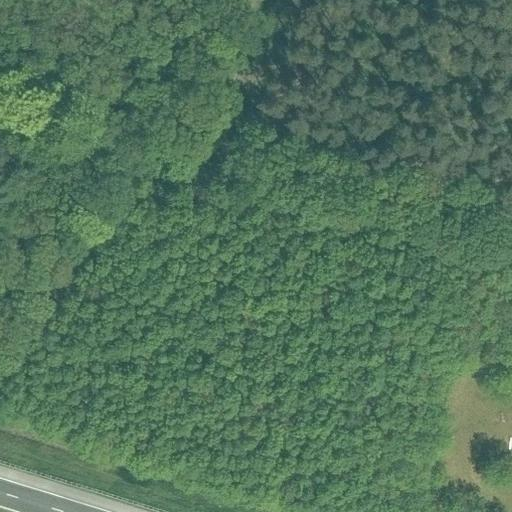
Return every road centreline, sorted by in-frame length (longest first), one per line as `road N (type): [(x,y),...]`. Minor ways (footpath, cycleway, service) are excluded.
road 1 (unknown): [(0,285),(15,263),(22,225),(42,204),(203,204),(295,167),(393,182),(511,66)]
road 2 (track): [(268,0),(219,148)]
road 3 (track): [(219,148),(180,172),(79,138)]
